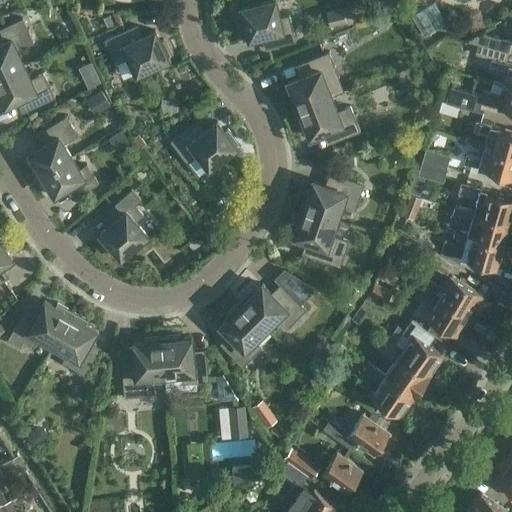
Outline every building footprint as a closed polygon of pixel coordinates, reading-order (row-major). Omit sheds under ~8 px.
[(279,16),(275,0),(269,0),(241,7),(242,10),(238,10),(242,27),(246,26),(249,38),(265,34),(268,47),(295,40),(289,14),(279,16)] [(0,74),(23,64),(17,49),(33,42),(22,17),(0,27),(0,74)] [(160,40),(155,29),(139,36),(134,25),(105,38),(116,63),(129,57),(136,73),(168,58),(167,56),(170,54),(163,39),(160,40)] [(506,73),(503,83),(511,85),(511,63),(505,62),(511,42),(479,32),(466,40),(477,43),(475,53),(491,58),(488,68),(506,73)] [(288,93),(295,110),(331,95),(325,81),(338,76),(328,50),(298,62),(303,74),(287,81),(292,92),(288,93)] [(23,64),(0,74),(0,96),(4,105),(20,98),(25,110),(54,96),(43,72),(30,78),(23,64)] [(511,85),(503,83),(500,95),(482,90),(481,94),(450,85),(445,100),(442,99),(439,110),(456,115),(459,105),(478,110),(481,101),(511,109),(511,85)] [(331,95),(295,110),(301,126),(305,125),(309,136),(325,130),(330,142),(360,130),(350,105),(337,110),(331,95)] [(37,167),(42,174),(71,156),(63,143),(77,134),(66,115),(35,134),(42,145),(29,153),(30,154),(26,156),(34,169),(37,167)] [(224,130),(217,120),(203,131),(195,120),(170,140),(186,161),(198,153),(209,167),(236,146),(234,143),(238,141),(227,127),(224,130)] [(487,133),(484,145),(511,153),(511,130),(476,121),(473,130),(487,133)] [(511,153),(484,145),(480,158),(466,154),(464,163),(511,176),(511,153)] [(450,154),(426,147),(422,162),(446,168),(450,154)] [(71,156),(42,174),(46,180),(42,182),(50,195),(53,193),(54,194),(67,186),(74,197),(98,183),(86,163),(79,168),(71,156)] [(446,168),(422,162),(419,173),(442,180),(446,168)] [(305,189),(299,206),(336,219),(341,204),(355,209),(363,183),(333,172),(329,185),(313,179),(309,190),(305,189)] [(478,195),(473,211),(509,221),(511,208),(511,196),(460,182),(458,190),(478,195)] [(134,204),(140,199),(131,188),(104,212),(112,221),(100,232),(107,241),(104,244),(116,257),(119,254),(121,257),(147,234),(135,220),(143,214),(134,204)] [(414,218),(421,197),(409,192),(402,213),(414,218)] [(336,219),(299,206),(294,223),(297,224),(293,236),(309,241),(305,253),(340,265),(348,239),(331,234),(336,219)] [(471,219),(467,234),(502,243),(509,221),(473,211),(455,206),(452,214),(471,219)] [(0,233),(0,281),(5,278),(0,270),(0,266),(12,258),(5,248),(8,246),(0,233)] [(443,247),(460,257),(496,267),(502,243),(467,234),(463,248),(445,238),(443,247)] [(453,264),(433,253),(427,263),(446,275),(453,264)] [(251,288),(238,301),(265,328),(276,317),(286,328),(306,309),(289,291),(299,281),(291,272),(271,292),(262,282),(254,291),(251,288)] [(428,279),(424,286),(467,312),(470,306),(473,308),(482,293),(451,275),(443,288),(428,279)] [(392,292),(376,282),(370,291),(386,301),(392,292)] [(467,312),(424,286),(419,295),(433,304),(426,317),(457,335),(466,320),(463,319),(467,312)] [(39,336),(53,344),(72,310),(57,302),(55,305),(44,299),(36,314),(25,307),(7,339),(19,346),(23,339),(34,345),(39,336)] [(265,328),(238,301),(225,313),(228,316),(219,324),(231,336),(222,345),(242,366),(261,347),(254,339),(265,328)] [(408,330),(414,321),(398,309),(392,318),(408,330)] [(72,310),(53,344),(66,352),(61,361),(85,374),(99,350),(88,343),(96,329),(86,323),(88,319),(72,310)] [(388,334),(383,340),(428,373),(434,365),(436,366),(442,357),(440,355),(442,352),(414,332),(404,345),(388,334)] [(179,334),(161,335),(165,374),(166,390),(196,388),(195,382),(208,380),(216,380),(218,400),(232,398),(233,407),(238,406),(237,398),(239,397),(224,373),(207,374),(205,352),(193,353),(191,337),(179,338),(179,334)] [(165,374),(161,335),(143,337),(144,341),(132,342),(133,359),(120,360),(124,396),(151,394),(149,376),(165,374)] [(428,373),(383,340),(377,349),(393,361),(385,373),(415,395),(430,374),(428,373)] [(362,369),(379,381),(370,394),(398,414),(400,412),(402,413),(409,403),(407,402),(413,394),(415,395),(385,373),(368,361),(362,369)] [(247,437),(245,406),(238,406),(233,407),(228,407),(230,438),(247,437)] [(374,452),(390,431),(363,412),(354,426),(348,422),(344,428),(330,418),(324,428),(343,441),(348,434),(374,452)] [(348,490),(363,468),(337,450),(322,471),(348,490)] [(299,451),(292,461),(298,465),(297,466),(312,477),(319,466),(299,451)] [(511,461),(505,457),(499,466),(501,468),(495,477),(511,488),(511,461)] [(278,502),(291,511),(332,511),(337,505),(314,488),(313,490),(296,478),(278,502)] [(510,511),(481,491),(468,510),(470,511),(510,511)]
